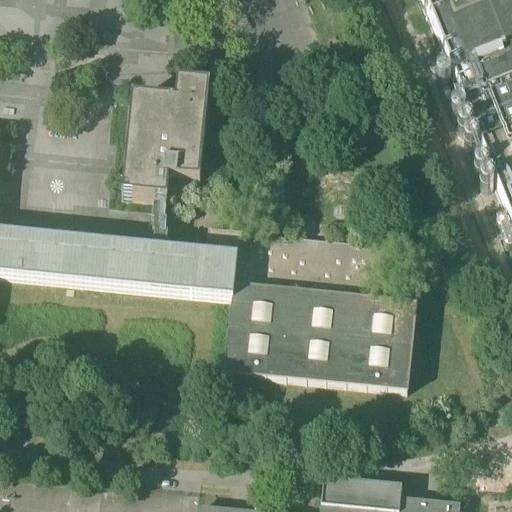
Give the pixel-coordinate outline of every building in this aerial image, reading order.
[(464,110),(465,110),(465,109),(511,90),(511,0),(419,0),(446,66),(451,78),(464,110)] [(446,78),(448,80),(451,78),(446,66),(429,73),(435,85),(435,83),(436,81),(438,79),(441,78),(443,77),(446,78)] [(446,90),(447,90),(448,88),(449,85),(449,82),(448,80),(446,78),(443,77),(441,78),(438,79),(436,81),(435,83),(435,85),(435,86),(436,88),(438,90),(441,91),(444,91),(446,90)] [(465,110),(481,152),(511,140),(511,90),(465,109),(465,110)] [(121,206),(153,209),(164,210),(167,211),(169,189),(200,192),(209,94),(176,91),(174,110),(131,106),(121,206)] [(455,111),(448,92),(442,94),(449,113),(455,111)] [(456,127),(460,126),(464,122),(464,118),(461,114),(456,113),(452,115),(450,120),(452,124),(456,127)] [(461,142),(466,141),(469,138),(470,133),(467,129),(462,128),(458,131),(456,135),(457,139),(461,142)] [(511,140),(481,152),(480,153),(511,232),(511,140)] [(468,157),(472,156),(476,153),(476,148),(473,144),(468,143),(464,145),(462,150),(464,154),(468,157)] [(477,182),(482,182),(485,178),(486,174),(483,170),(478,169),(474,171),(472,175),(473,180),(477,182)] [(483,197),(488,196),(491,193),(491,188),(488,185),(484,184),(480,186),(478,190),(479,195),(483,197)] [(164,216),(164,210),(153,209),(151,227),(154,228),(152,240),(154,240),(153,252),(155,252),(155,257),(166,258),(167,240),(166,240),(167,228),(165,228),(166,216),(164,216)] [(500,234),(504,233),(508,230),(508,225),(505,221),(500,220),(496,223),(494,227),(496,231),(500,234)] [(224,380),(406,399),(416,312),(383,309),(388,255),(208,236),(206,262),(236,265),(232,307),(224,380)] [(507,252),(511,252),(511,250),(511,240),(507,239),(503,241),(501,245),(503,250),(507,252)] [(0,283),(191,303),(195,261),(166,258),(155,257),(0,241),(0,283)] [(206,262),(195,261),(191,303),(232,307),(236,265),(206,262)] [(323,485),(320,511),(399,511),(400,505),(401,493),(323,485)]
